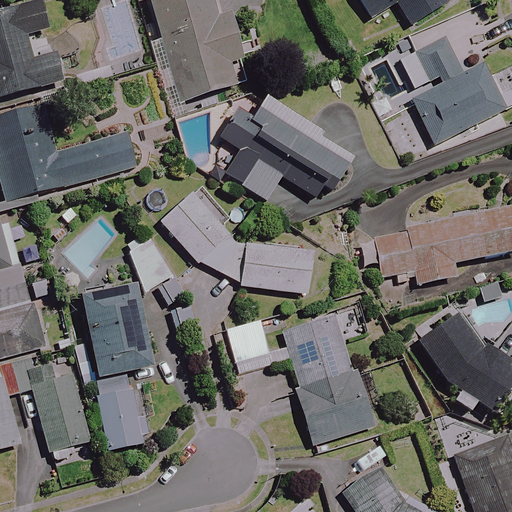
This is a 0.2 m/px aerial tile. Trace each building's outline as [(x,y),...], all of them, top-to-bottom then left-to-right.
[(149,0),(182,105),(249,84),(242,59),(258,54),(252,37),(236,41),(229,17),(223,18),(217,0),(149,0)] [(354,0),(371,27),(400,9),(411,28),(449,5),(445,0),(354,0)] [(50,34),(43,6),(0,16),(0,102),(64,85),(57,58),(32,65),(25,40),(50,34)] [(464,79),(444,41),(400,63),(419,100),(411,104),(435,150),(506,113),(483,69),(464,79)] [(319,138),(264,103),(251,125),(235,115),(219,141),(240,155),(225,178),(267,204),(281,181),(316,203),(323,191),(332,197),(353,163),(317,141),(319,138)] [(55,156),(44,109),(0,119),(0,189),(4,205),(139,172),(130,138),(55,156)] [(237,285),(244,291),(312,300),(315,254),(236,247),(229,240),(232,238),(223,228),(231,220),(201,188),(160,225),(199,268),(237,285)] [(511,255),(511,210),(406,231),(407,236),(360,244),(365,268),(378,265),(381,281),(397,278),(398,285),(415,281),(416,289),(456,281),(453,267),(511,255)] [(0,291),(24,285),(8,224),(0,226),(0,291)] [(171,282),(152,241),(140,247),(138,242),(125,248),(146,294),(171,282)] [(0,362),(45,350),(28,288),(0,295),(0,362)] [(151,371),(138,290),(82,299),(108,453),(143,447),(131,375),(151,371)] [(360,336),(352,310),(281,332),(298,388),(294,389),(313,448),(374,429),(355,370),(350,371),(341,342),(360,336)] [(446,387),(458,395),(453,403),(471,415),(477,408),(491,417),(511,390),(511,375),(489,360),(461,316),(418,343),(446,387)] [(269,357),(260,323),(225,332),(234,366),(269,357)] [(73,379),(54,384),(50,369),(40,371),(36,357),(0,366),(0,452),(20,448),(8,401),(31,395),(32,402),(34,401),(51,466),(71,460),(72,466),(94,461),(73,379)] [(511,511),(511,439),(452,461),(470,511),(511,511)] [(433,511),(408,497),(403,506),(380,472),(343,497),(353,511),(433,511)]
